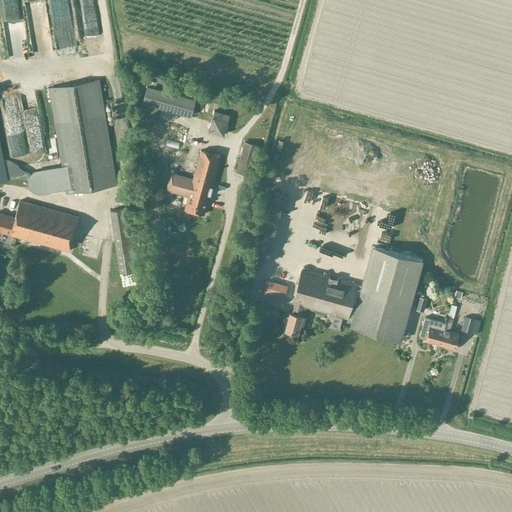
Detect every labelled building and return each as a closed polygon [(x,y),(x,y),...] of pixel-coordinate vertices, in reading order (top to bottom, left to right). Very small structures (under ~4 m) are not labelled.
[(41,193),(65,189),(66,193),(116,184),(98,79),(48,87),(61,166),(58,166),(41,169),(40,170),(39,170),(37,170),(36,171),(35,171),(34,172),(33,172),(32,173),(31,173),(31,174),(30,174),(30,175),(29,175),(29,176),(29,177),(28,177),(28,178),(28,179),(28,180),(28,181),(28,182),(28,183),(28,184),(28,185),(28,186),(29,187),(29,188),(30,188),(30,189),(31,189),(31,190),(32,191),(33,191),(33,192),(34,192),(35,193),(36,193),(37,193),(38,193),(39,194),(40,194),(41,193)] [(190,116),(195,99),(147,85),(142,102),(190,116)] [(223,135),(227,119),(229,114),(213,110),(207,131),(223,135)] [(250,176),(258,145),(243,141),(235,172),(250,176)] [(203,214),(219,155),(200,150),(192,178),(170,172),(165,190),(187,196),(184,209),(203,214)] [(0,155),(0,180),(22,176),(28,179),(28,178),(28,177),(29,177),(29,176),(29,175),(30,175),(30,174),(8,159),(1,161),(0,155)] [(68,250),(77,216),(16,200),(11,218),(0,214),(0,229),(8,232),(7,233),(68,250)] [(118,272),(139,269),(130,208),(109,211),(118,272)] [(302,305),(352,319),(351,324),(400,338),(421,258),(372,245),(361,285),(301,269),(292,302),(294,303),(291,313),(289,312),(284,330),(297,333),(302,315),(300,315),(302,305)] [(449,331),(452,318),(454,311),(449,309),(445,322),(439,344),(453,348),(458,333),(449,331)] [(439,344),(445,322),(424,316),(418,337),(425,339),(425,340),(439,344)] [(465,316),(461,330),(471,333),(472,331),(476,332),(480,320),(465,316)]
